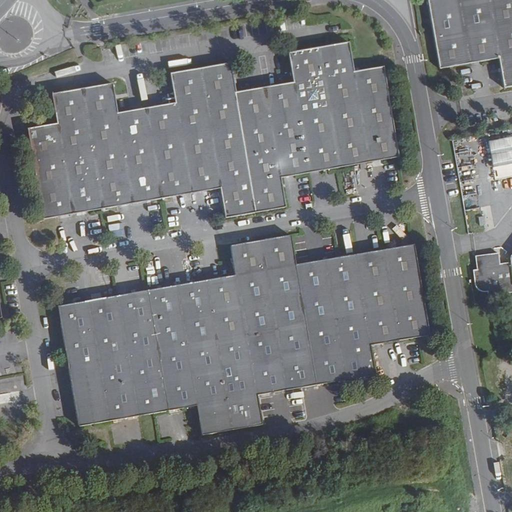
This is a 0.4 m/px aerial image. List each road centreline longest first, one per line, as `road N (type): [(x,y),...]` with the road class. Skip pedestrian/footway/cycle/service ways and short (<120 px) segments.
road 1 (residential): [(493,511),(413,59),(398,24),(371,0)]
road 2 (residential): [(260,0),(49,35)]
